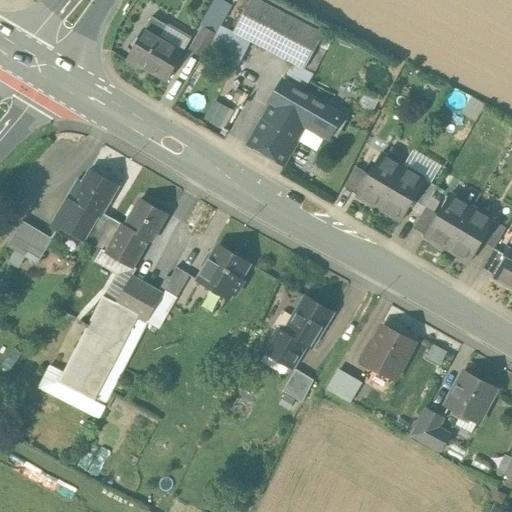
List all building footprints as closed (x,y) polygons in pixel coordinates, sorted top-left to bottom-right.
[(305,68),(311,57),(323,33),(260,0),(249,0),(233,31),(304,68),(305,68)] [(163,37),(169,26),(170,26),(170,24),(154,15),(128,60),(143,68),(145,66),(168,79),(185,49),(163,37)] [(217,32),(216,31),(205,24),(191,48),(203,55),(217,32)] [(282,81),(247,143),(246,144),(284,167),(307,127),(328,139),(342,115),(282,81)] [(215,99),(205,118),(224,128),(234,110),(215,99)] [(317,151),(324,138),(307,128),(299,141),(317,151)] [(357,194),(379,207),(403,167),(381,153),(357,194)] [(344,187),(356,194),(368,174),(356,167),(344,187)] [(403,167),(379,207),(401,221),(425,179),(403,167)] [(85,241),(97,221),(97,220),(99,216),(101,217),(101,216),(119,186),(90,169),(82,182),(77,179),(67,197),(68,198),(68,199),(54,223),(85,241)] [(425,207),(431,198),(431,197),(437,187),(426,180),(413,200),(425,207)] [(472,207),(450,194),(425,235),(448,248),(472,207)] [(149,240),(153,235),(153,234),(165,213),(140,199),(125,225),(123,225),(107,252),(128,264),(144,237),(149,240)] [(425,235),(437,214),(425,207),(413,228),(425,235)] [(470,262),(481,243),(494,220),(472,207),(448,248),(470,262)] [(95,246),(106,228),(112,218),(103,213),(101,217),(100,216),(85,240),(95,246)] [(112,219),(109,224),(109,225),(96,246),(107,252),(123,225),(112,219)] [(24,255),(32,242),(39,230),(22,220),(7,245),(24,255)] [(494,248),(506,228),(494,221),(482,241),(494,248)] [(36,262),(48,243),(51,238),(39,231),(24,255),(36,262)] [(197,279),(224,296),(227,298),(249,263),(219,245),(197,279)] [(511,245),(494,276),(511,286),(511,245)] [(482,269),(494,276),(506,255),(494,248),(482,269)] [(175,296),(178,293),(190,275),(175,266),(163,290),(175,296)] [(131,277),(131,278),(117,304),(147,320),(161,292),(131,277)] [(118,303),(105,296),(104,296),(102,295),(88,322),(122,340),(136,314),(117,305),(118,303)] [(305,342),(307,343),(307,344),(310,346),(310,345),(331,312),(304,295),(283,328),(277,325),(275,329),(278,331),(264,353),(288,368),(289,368),(305,343),(305,342)] [(93,399),(102,404),(103,404),(104,405),(105,404),(147,320),(136,314),(93,399)] [(80,319),(79,321),(78,321),(78,323),(85,327),(58,381),(93,399),(123,340),(80,319)] [(382,326),(376,336),(373,342),(371,341),(362,358),(395,377),(413,344),(382,326)] [(427,357),(439,363),(445,351),(432,345),(427,357)] [(93,399),(66,386),(57,381),(63,371),(50,364),(39,387),(86,411),(93,399)] [(281,389),(292,396),(292,397),(303,403),(314,379),(295,367),(281,389)] [(355,378),(350,375),(349,375),(338,368),(326,388),(343,398),(355,378)] [(477,422),(480,417),(480,416),(495,387),(465,371),(446,406),(477,422)] [(98,417),(101,412),(104,405),(93,399),(87,411),(98,417)] [(443,419),(439,416),(426,409),(416,428),(432,437),(437,427),(438,427),(443,419)] [(440,450),(445,440),(449,433),(437,427),(432,437),(416,428),(412,435),(440,450)]
